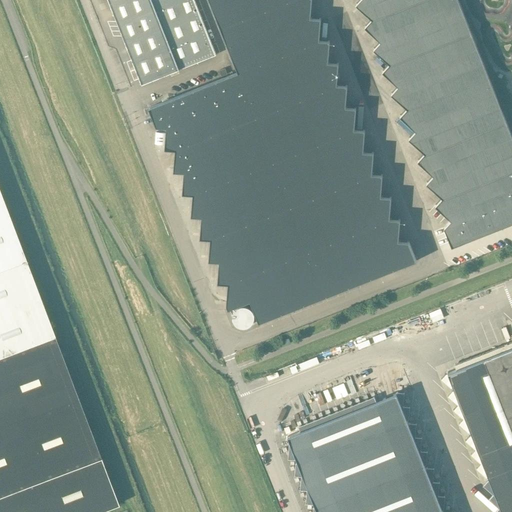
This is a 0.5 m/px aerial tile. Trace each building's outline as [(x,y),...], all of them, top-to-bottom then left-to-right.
[(216,55),(194,0),(108,0),(141,84),(216,55)] [(328,62),(330,41),(319,40),(321,18),(310,17),(311,0),(209,0),(238,72),(148,107),(156,126),(166,127),(165,149),(175,150),(173,171),(184,172),(182,193),(193,194),(191,216),(202,217),(200,238),(210,239),(209,260),(219,261),(217,283),(228,284),(226,305),(234,325),(243,329),(416,261),(409,241),(398,241),(400,219),(389,218),(391,197),(381,196),(382,174),(372,174),(374,152),(363,151),(365,130),(354,129),(356,107),(346,107),(347,85),(337,84),(338,63),(328,62)] [(511,222),(511,136),(458,0),(359,0),(356,4),(372,19),(365,27),(381,41),(373,49),(389,64),(382,71),(398,86),(391,94),(407,108),(400,116),(416,130),(409,138),(425,153),(417,161),(433,175),(426,183),(442,198),(435,205),(451,220),(444,227),(452,247),(511,222)] [(0,511),(98,511),(118,504),(0,193),(0,511)] [(511,511),(511,342),(455,365),(456,370),(448,373),(501,511),(511,511)] [(443,511),(396,393),(376,401),(374,396),(299,426),(300,431),(288,436),(317,511),(443,511)]
